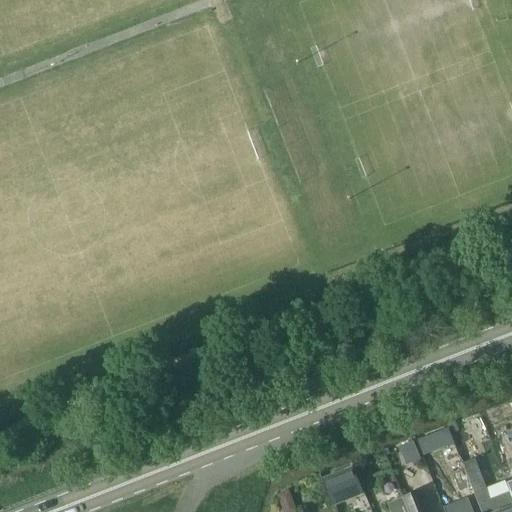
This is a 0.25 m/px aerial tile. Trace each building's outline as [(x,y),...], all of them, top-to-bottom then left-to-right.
[(474,458),(463,463),(463,464),(463,465),(465,470),(466,470),(482,511),(511,511),(511,493),(511,492),(491,500),(474,458)] [(463,464),(453,468),(455,474),(454,474),(468,511),(482,511),(466,470),(465,470),(463,465),(463,464)] [(354,466),(323,478),(334,506),(365,493),(354,466)] [(428,511),(420,489),(403,496),(404,498),(403,498),(409,511),(428,511)] [(279,494),(283,505),(294,501),(290,490),(279,494)] [(409,511),(403,498),(388,504),(391,511),(409,511)]
